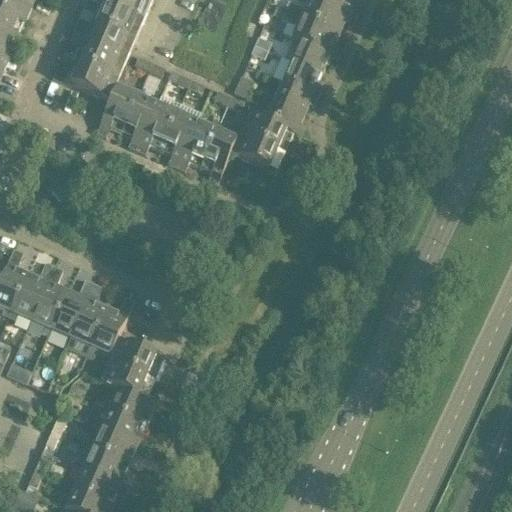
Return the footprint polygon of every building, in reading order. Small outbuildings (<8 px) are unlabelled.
[(35,4),(25,0),(0,0),(0,13),(26,25),(35,4)] [(132,0),(111,0),(106,12),(143,29),(152,9),(132,0)] [(132,0),(152,9),(155,0),(132,0)] [(351,11),(355,0),(310,0),(309,3),(356,24),(359,15),(351,11)] [(352,32),(356,24),(309,3),(304,14),(288,8),(284,16),(338,40),(343,29),(352,32)] [(106,12),(98,31),(135,48),(143,29),(106,12)] [(0,36),(17,44),(26,25),(0,13),(0,36)] [(333,51),(338,40),(284,16),(281,24),(297,31),(292,43),(302,48),(302,47),(339,63),(342,54),(333,51)] [(98,31),(89,51),(127,67),(135,48),(98,31)] [(17,44),(0,36),(0,60),(9,64),(17,44)] [(258,42),(254,51),(267,56),(271,48),(258,42)] [(334,74),(339,63),(302,47),(302,48),(293,68),(320,80),(324,70),(334,74)] [(127,67),(89,51),(80,71),(118,88),(127,67)] [(267,56),(254,51),(251,58),(263,64),(267,56)] [(0,84),(9,64),(0,60),(0,84)] [(135,70),(147,76),(151,68),(138,63),(135,70)] [(165,74),(151,68),(147,76),(161,82),(165,74)] [(316,90),(320,80),(293,68),(284,88),(317,102),(321,92),(316,90)] [(118,88),(80,71),(72,91),(100,104),(109,108),(116,92),(118,88)] [(187,93),(191,85),(177,79),(174,87),(187,93)] [(241,81),(237,90),(249,96),(254,86),(241,81)] [(204,91),(191,85),(187,93),(200,99),(204,91)] [(312,112),(317,102),(284,88),(276,108),(303,120),(307,110),(312,112)] [(246,104),(249,96),(237,90),(233,98),(246,104)] [(120,139),(139,95),(133,92),(130,98),(116,92),(109,108),(95,138),(106,143),(110,134),(120,139)] [(137,157),(157,110),(144,104),(146,99),(139,95),(120,139),(131,143),(127,152),(137,157)] [(213,104),(226,110),(230,102),(216,96),(213,104)] [(243,108),(230,102),(226,110),(240,116),(243,108)] [(298,130),(303,120),(276,108),(267,127),(267,128),(285,136),(299,142),(304,132),(298,130)] [(160,155),(179,112),(172,110),(170,116),(157,110),(137,157),(145,160),(149,151),(160,155)] [(174,173),(195,127),(183,121),(185,115),(179,112),(160,155),(171,161),(167,170),(174,173)] [(267,127),(248,119),(239,141),(276,157),(285,136),(267,128),(267,127)] [(199,173),(218,130),(211,127),(209,133),(195,127),(174,173),(184,178),(189,168),(199,173)] [(225,133),(218,130),(199,173),(210,178),(206,187),(216,191),(236,145),(222,139),(225,133)] [(276,157),(239,141),(230,161),(267,177),(276,157)] [(9,323),(27,280),(16,276),(23,259),(13,255),(0,285),(0,312),(4,315),(2,320),(9,323)] [(30,326),(53,272),(45,268),(38,285),(27,280),(9,323),(15,326),(17,321),(30,326)] [(49,341),(67,297),(55,293),(62,275),(53,272),(30,326),(44,332),(42,337),(49,341)] [(70,343),(93,289),(84,286),(78,302),(67,297),(49,341),(54,343),(56,338),(70,343)] [(87,362),(107,315),(95,310),(102,293),(93,289),(70,343),(66,353),(87,362)] [(118,319),(107,315),(87,362),(92,365),(96,355),(110,361),(117,345),(134,307),(124,303),(118,319)] [(126,349),(117,345),(110,361),(108,366),(146,383),(155,387),(164,366),(126,349)] [(2,352),(0,355),(0,367),(3,369),(10,355),(2,352)] [(146,383),(108,366),(99,387),(116,395),(154,411),(155,410),(137,403),(146,383)] [(9,380),(29,386),(32,374),(12,368),(9,380)] [(199,382),(188,377),(179,397),(190,402),(199,382)] [(71,388),(68,396),(81,402),(85,394),(71,388)] [(146,430),(154,411),(116,395),(111,408),(106,405),(103,411),(146,430)] [(77,411),(81,402),(68,396),(64,405),(77,411)] [(137,450),(146,430),(103,411),(100,418),(105,421),(99,434),(137,450)] [(56,424),(51,436),(59,440),(64,427),(56,424)] [(129,470),(137,450),(99,434),(94,447),(88,445),(86,451),(129,470)] [(53,454),(59,440),(51,436),(45,450),(53,454)] [(120,490),(129,470),(86,451),(83,458),(87,460),(82,474),(120,490)] [(39,463),(34,476),(42,479),(47,467),(39,463)] [(120,490),(82,474),(76,487),(71,484),(68,491),(111,509),(120,490)] [(36,493),(42,479),(34,476),(28,489),(36,493)] [(110,511),(111,509),(68,491),(65,498),(71,500),(65,511),(110,511)] [(32,501),(24,497),(15,493),(12,502),(29,509),(32,501)]
